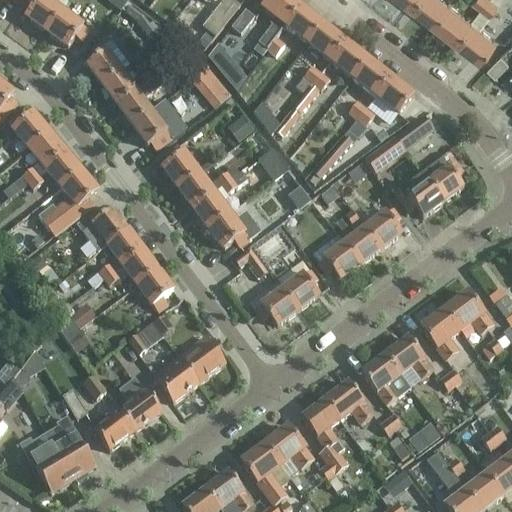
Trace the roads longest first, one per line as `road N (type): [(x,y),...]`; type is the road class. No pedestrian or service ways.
road 1 (residential): [(267,391),(52,98),(0,61)]
road 2 (residential): [(267,391),(511,211)]
road 3 (residential): [(511,179),(464,118),(315,0)]
road 4 (residential): [(108,511),(267,391)]
